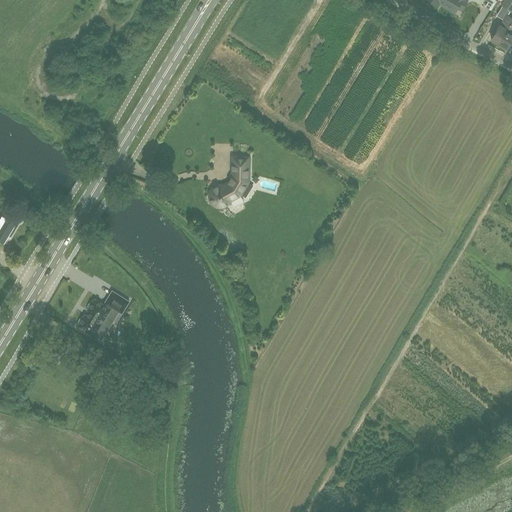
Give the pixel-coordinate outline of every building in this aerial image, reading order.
[(441,0),(439,3),(444,6),(443,6),(454,13),(457,8),(461,11),(467,1),(465,0),(441,0)] [(511,12),(511,0),(504,0),(501,6),(511,12)] [(499,45),(511,23),(511,18),(506,15),(500,25),(491,40),(499,45)] [(507,49),(509,46),(511,47),(511,46),(511,23),(499,45),(507,49)] [(229,202),(230,200),(240,195),(248,182),(248,158),(232,157),(232,177),(228,183),(222,186),(221,186),(219,186),(217,187),(216,187),(214,188),(213,189),(212,190),(211,192),(210,193),(210,195),(210,197),(210,198),(210,200),(211,202),(212,203),(213,204),(214,205),(216,206),(218,207),(219,207),(221,207),(223,207),(224,206),(226,205),(227,204),(228,203),(229,202)] [(0,189),(0,201),(5,204),(11,196),(0,189)] [(5,214),(2,219),(0,218),(0,240),(4,242),(9,234),(12,236),(19,222),(5,214)] [(112,290),(103,302),(118,312),(121,314),(130,301),(112,290)] [(79,324),(78,325),(95,335),(101,324),(99,322),(101,318),(104,320),(110,308),(94,299),(93,300),(90,301),(87,305),(88,308),(87,310),(90,311),(87,316),(85,314),(84,316),(81,317),(78,321),(79,324)] [(124,382),(132,368),(123,362),(121,366),(115,376),(124,382)] [(130,377),(121,391),(132,398),(141,384),(130,377)]
